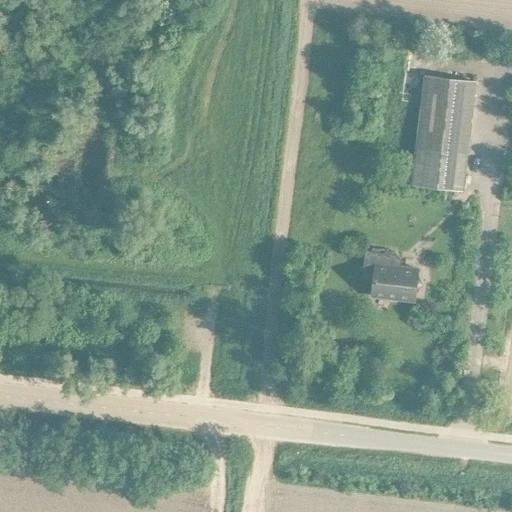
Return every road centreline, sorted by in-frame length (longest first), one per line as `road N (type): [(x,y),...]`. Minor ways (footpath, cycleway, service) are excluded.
road 1 (unclassified): [(511,463),(0,405)]
road 2 (track): [(312,0),(257,511)]
